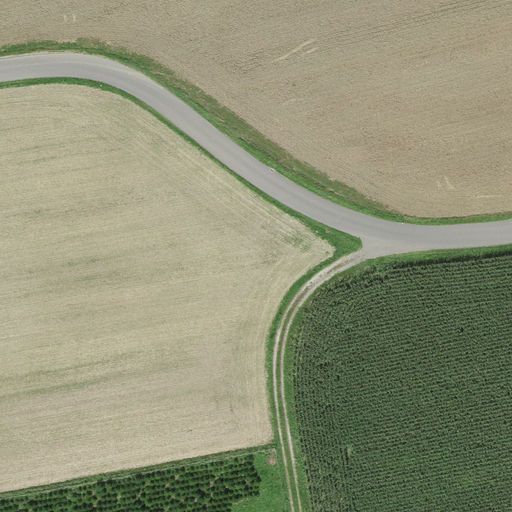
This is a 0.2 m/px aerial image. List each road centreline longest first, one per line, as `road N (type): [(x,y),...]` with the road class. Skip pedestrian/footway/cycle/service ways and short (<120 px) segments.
road 1 (unclassified): [(511,233),(404,238),(348,223),(291,196),(148,89),(117,75),(85,67),(0,71)]
road 2 (track): [(404,238),(337,267),(295,304),(280,349),(279,394),(302,511)]
